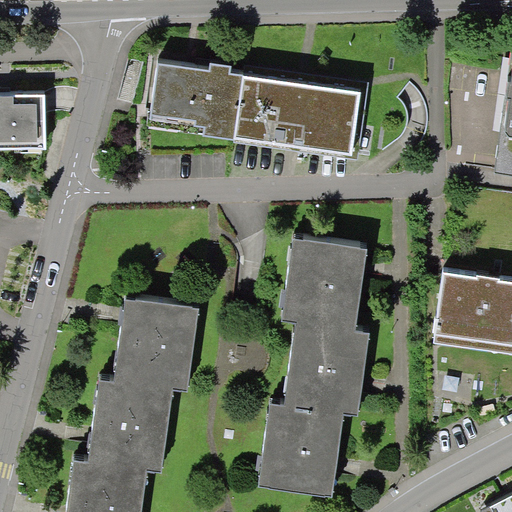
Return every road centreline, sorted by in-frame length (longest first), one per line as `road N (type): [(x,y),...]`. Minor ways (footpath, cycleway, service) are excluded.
road 1 (residential): [(70,185),(107,193),(401,188),(436,176)]
road 2 (residential): [(0,480),(70,185)]
road 3 (residential): [(70,185),(118,0)]
road 4 (residential): [(402,511),(511,447)]
